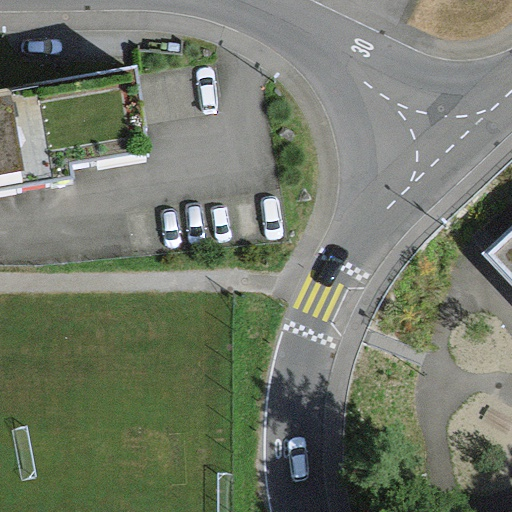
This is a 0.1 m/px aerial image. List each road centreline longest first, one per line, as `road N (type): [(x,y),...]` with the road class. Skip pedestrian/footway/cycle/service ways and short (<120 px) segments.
road 1 (residential): [(470,130),(349,256),(315,318),(295,390),(291,454),(300,511)]
road 2 (residential): [(470,130),(253,2),(233,0)]
